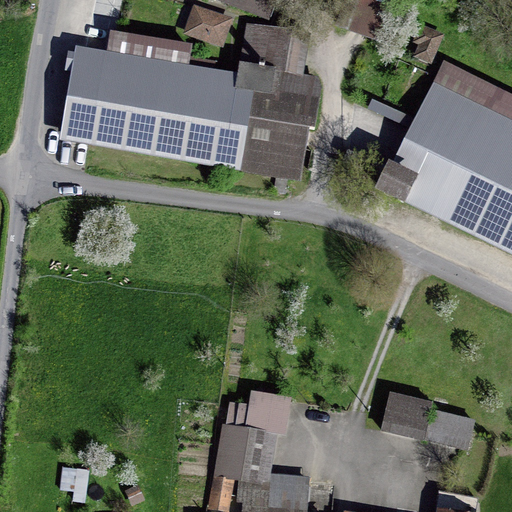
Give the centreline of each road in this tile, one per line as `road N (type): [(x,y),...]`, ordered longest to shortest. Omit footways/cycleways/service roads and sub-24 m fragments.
road 1 (residential): [(26,175),(302,211),(359,228),(511,304)]
road 2 (residential): [(0,382),(26,175)]
road 3 (residential): [(26,175),(50,0)]
